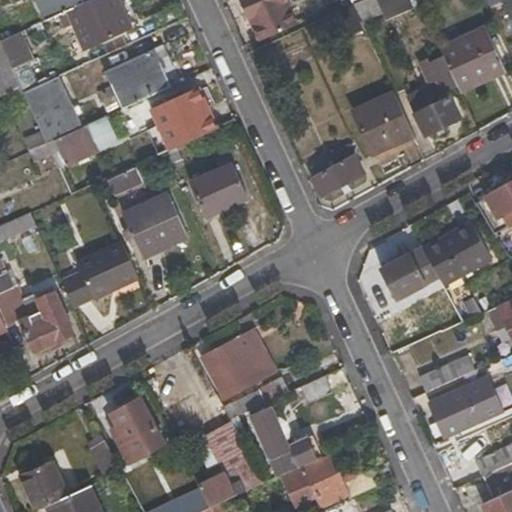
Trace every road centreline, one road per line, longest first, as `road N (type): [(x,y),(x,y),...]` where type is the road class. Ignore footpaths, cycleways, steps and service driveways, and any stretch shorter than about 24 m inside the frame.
road 1 (residential): [(0,420),(317,246)]
road 2 (residential): [(317,246),(437,511)]
road 3 (residential): [(204,0),(317,246)]
road 4 (residential): [(317,246),(511,137)]
